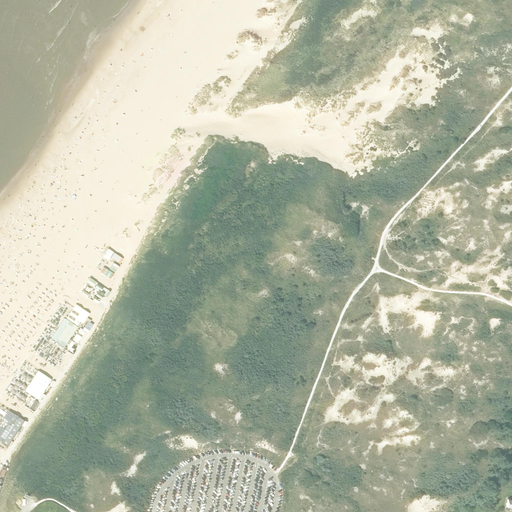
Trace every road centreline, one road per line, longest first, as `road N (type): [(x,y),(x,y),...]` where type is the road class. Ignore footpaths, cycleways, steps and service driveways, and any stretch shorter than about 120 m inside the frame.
road 1 (unknown): [(511,293),(438,269),(403,267),(384,244),(412,203),(511,103)]
road 2 (unknown): [(389,258),(371,292),(355,303),(309,433),(276,480)]
